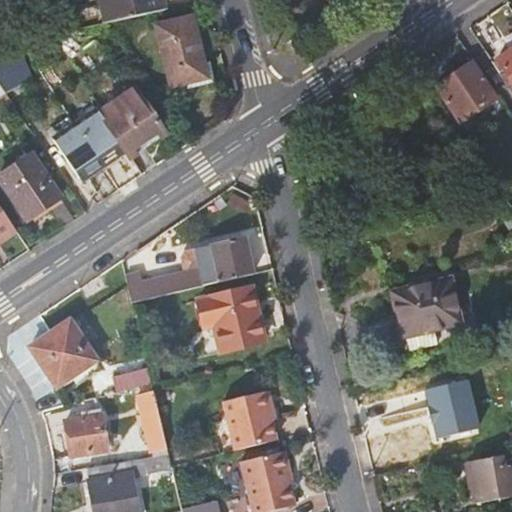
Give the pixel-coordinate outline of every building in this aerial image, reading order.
[(100,0),(106,24),(107,24),(167,10),(164,0),(100,0)] [(171,86),(186,83),(207,78),(203,62),(193,17),(157,25),(171,86)] [(50,47),(48,36),(36,39),(38,50),(50,47)] [(32,79),(18,43),(0,46),(0,85),(5,92),(32,79)] [(511,79),(511,52),(499,61),(511,79)] [(210,61),(203,62),(207,78),(186,83),(187,89),(214,83),(210,61)] [(495,99),(471,65),(436,88),(459,122),(495,99)] [(137,87),(100,111),(125,149),(130,158),(167,133),(137,87)] [(102,164),(125,149),(100,111),(98,110),(76,125),(102,164)] [(81,179),(102,164),(76,125),(54,139),(81,179)] [(0,175),(0,180),(26,220),(60,197),(32,154),(0,175)] [(488,197),(511,233),(511,207),(503,194),(488,197)] [(0,237),(15,228),(0,205),(0,237)] [(142,272),(128,275),(135,302),(254,272),(247,236),(196,249),(201,271),(145,284),(142,272)] [(494,263),(511,259),(511,245),(491,250),(494,263)] [(196,251),(180,255),(185,274),(201,271),(196,251)] [(458,316),(450,280),(393,293),(404,336),(407,351),(437,344),(434,330),(460,324),(458,316)] [(264,341),(251,286),(200,298),(207,327),(217,325),(224,351),(264,341)] [(88,345),(72,320),(31,347),(58,387),(99,360),(88,345)] [(115,377),(119,392),(154,384),(150,368),(115,377)] [(462,405),(457,383),(413,394),(419,415),(424,414),(430,436),(448,432),(446,422),(460,419),(457,406),(462,405)] [(149,433),(165,429),(156,390),(140,394),(149,433)] [(230,418),(237,449),(278,439),(274,419),(271,408),(275,407),(270,390),(225,400),(230,418)] [(280,406),(275,407),(271,408),(274,419),(283,416),(280,406)] [(68,417),(76,470),(90,468),(111,464),(103,412),(68,417)] [(287,450),(243,461),(255,511),(264,511),(296,504),(290,482),(288,471),(292,470),(287,450)] [(139,511),(133,476),(175,468),(171,453),(111,464),(90,468),(97,511),(139,511)] [(499,459),(472,464),(480,503),(511,496),(511,474),(511,469),(501,471),(499,459)] [(220,511),(218,503),(185,510),(185,511),(220,511)]
